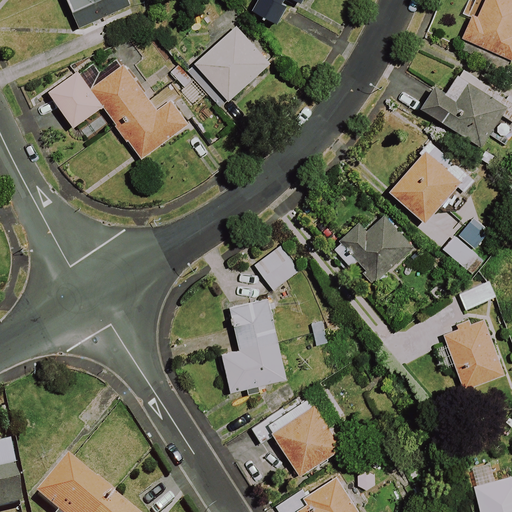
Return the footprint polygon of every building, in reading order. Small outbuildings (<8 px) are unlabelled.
[(65,0),(78,30),(130,8),(127,0),(65,0)] [(304,0),(257,0),(252,12),(279,26),(291,1),(302,6),(304,0)] [(511,0),(476,0),(475,4),(467,1),(461,16),(468,19),(460,39),(511,60),(511,0)] [(219,110),(268,67),(235,29),(195,64),(202,73),(193,81),(219,110)] [(156,107),(121,58),(101,73),(92,62),(49,93),(74,128),(102,108),(140,160),(194,122),(174,94),(156,107)] [(176,64),(167,72),(184,90),(193,82),(176,64)] [(511,107),(459,74),(446,95),(434,88),(420,111),(480,148),(500,116),(511,123),(511,107)] [(389,192),(424,225),(457,189),(464,195),(475,182),(433,144),(389,192)] [(409,248),(382,217),(366,231),(359,224),(332,248),(347,265),(354,259),(374,280),(409,248)] [(293,276),(274,251),(254,266),(272,291),(293,276)] [(455,277),(464,309),(493,301),(484,269),(455,277)] [(245,389),(247,397),(263,394),(261,385),(285,380),(266,300),(229,308),(239,351),(222,355),(231,392),(245,389)] [(504,375),(483,320),(442,334),(462,390),(504,375)] [(326,346),(322,323),(311,325),(315,348),(326,346)] [(344,449),(329,424),(339,418),(317,383),(301,393),(305,399),(253,432),(262,446),(274,438),(299,477),(344,449)] [(0,511),(16,509),(7,448),(0,449),(0,511)] [(124,511),(65,462),(34,499),(48,511),(124,511)] [(511,511),(511,477),(473,487),(479,511),(511,511)] [(342,496),(330,479),(304,497),(307,502),(295,510),(295,511),(358,511),(346,493),(342,496)]
